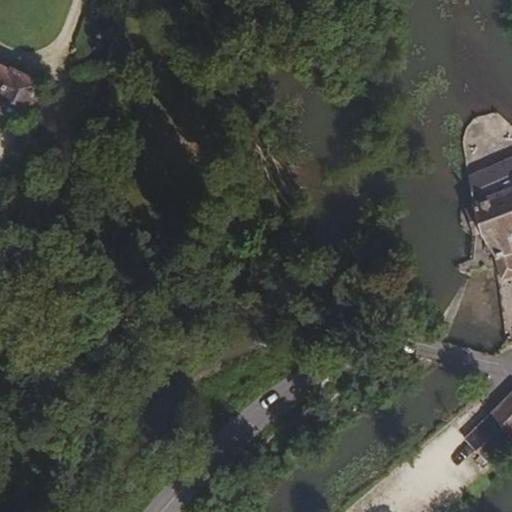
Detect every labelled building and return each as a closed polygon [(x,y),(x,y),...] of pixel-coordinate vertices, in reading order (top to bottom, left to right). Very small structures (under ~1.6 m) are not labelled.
[(0,113),(26,125),(45,85),(12,69),(11,71),(0,65),(0,113)] [(511,155),(467,175),(472,203),(511,185),(511,155)] [(511,185),(472,203),(477,224),(481,237),(496,259),(511,254),(511,249),(508,237),(511,235),(511,185)] [(511,254),(496,259),(502,280),(511,277),(511,254)] [(471,458),(496,477),(511,454),(511,394),(486,428),(487,438),(471,458)]
